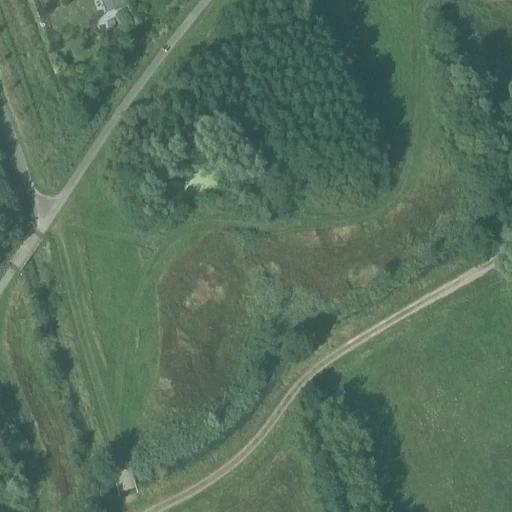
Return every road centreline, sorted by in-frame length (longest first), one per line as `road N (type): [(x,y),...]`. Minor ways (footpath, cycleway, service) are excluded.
road 1 (track): [(157,511),(238,464),(303,385),(369,334),(511,250)]
road 2 (track): [(45,221),(135,511)]
